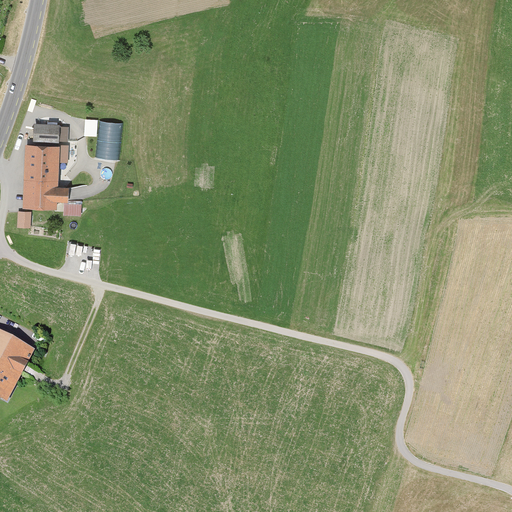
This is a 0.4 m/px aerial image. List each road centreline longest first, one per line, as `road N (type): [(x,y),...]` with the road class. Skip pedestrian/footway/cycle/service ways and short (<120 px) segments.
road 1 (residential): [(511,491),(441,473),(404,453),(399,428),(409,383),(393,361),(46,271),(0,243)]
road 2 (secondary): [(37,0),(0,134)]
